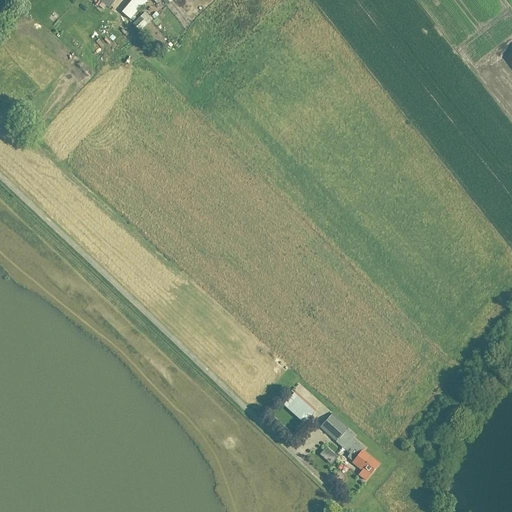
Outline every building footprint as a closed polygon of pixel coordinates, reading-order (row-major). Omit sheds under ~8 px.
[(99,0),(109,8),(115,0),(99,0)] [(132,20),(150,0),(134,0),(124,12),(132,20)] [(489,58),(447,0),(443,0),(427,12),(470,71),(489,58)] [(165,2),(157,9),(170,23),(178,16),(165,2)] [(145,12),(132,24),(140,31),(152,19),(145,12)] [(304,424),(315,412),(309,407),(299,419),(304,424)] [(331,415),(320,427),(343,448),(356,458),(353,463),(363,471),(359,475),(365,481),(379,464),(363,451),(365,448),(352,438),(354,436),(331,415)] [(323,454),(329,459),(334,454),(328,449),(323,454)]
